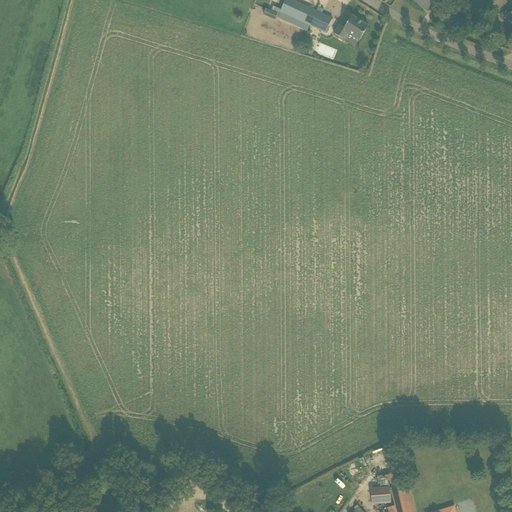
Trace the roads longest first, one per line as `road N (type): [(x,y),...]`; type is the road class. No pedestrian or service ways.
road 1 (unclassified): [(511,66),(371,0)]
road 2 (track): [(96,457),(154,461),(194,487),(166,511)]
